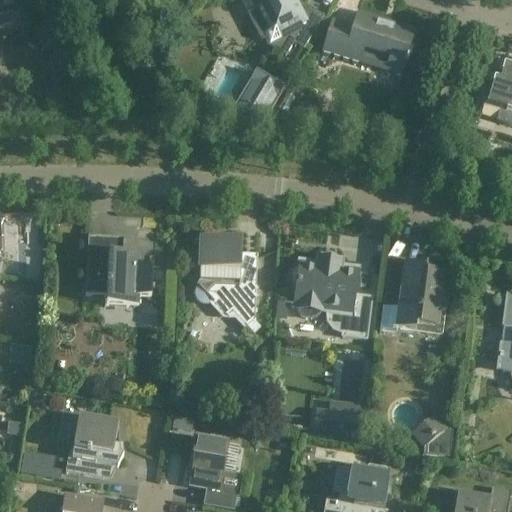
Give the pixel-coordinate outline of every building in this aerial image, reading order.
[(250,0),(257,13),(248,18),(261,43),(265,41),(268,48),(286,59),(294,46),(304,52),(324,19),(303,7),(298,14),(294,12),(288,0),(250,0)] [(0,30),(22,25),(19,13),(0,18),(0,30)] [(334,23),(323,56),(358,67),(358,66),(371,70),(372,65),(403,75),(405,66),(407,67),(409,62),(407,61),(415,35),(383,26),(384,21),(359,14),(355,29),(334,23)] [(511,62),(503,60),(500,71),(503,72),(502,77),(491,74),(488,85),(491,87),(487,100),(484,99),(480,111),(495,115),(496,112),(500,113),(497,124),(511,128),(511,62)] [(249,85),(248,119),(267,121),(284,92),(256,75),(249,85)] [(125,241),(88,240),(86,298),(107,299),(107,308),(139,310),(139,301),(152,301),(153,270),(141,270),(141,257),(124,257),(125,241)] [(196,294),(195,297),(196,300),(198,303),(200,306),(203,307),(207,307),(210,306),(213,304),(214,306),(226,318),(232,313),(249,330),(255,336),(261,330),(255,324),(256,323),(257,301),(259,299),(257,297),(257,293),(259,292),(257,290),(258,258),(242,257),(243,245),(231,245),(208,243),(202,243),(202,255),(201,272),(207,272),(206,286),(203,287),(200,288),(197,291),(196,294)] [(340,271),(340,269),(340,267),(340,265),(339,264),(338,262),(337,261),(335,262),(325,261),(324,259),(322,260),(321,261),(320,263),(319,265),(319,267),(318,268),(300,266),(300,272),(296,273),(293,276),(293,280),(295,283),(298,285),(295,310),(299,310),(299,313),(301,318),(306,321),(312,322),(317,320),(321,316),(322,313),(345,316),(342,340),(367,343),(372,301),(354,299),(358,273),(340,271)] [(406,266),(405,266),(404,266),(403,273),(404,273),(402,284),(387,282),(379,334),(396,336),(397,332),(420,335),(421,329),(442,332),(450,280),(434,277),(435,271),(406,267),(406,266)] [(511,299),(508,299),(498,373),(511,374),(511,299)] [(314,345),(327,340),(322,327),(309,332),(314,345)] [(43,349),(25,350),(26,372),(44,371),(43,349)] [(364,366),(345,367),(346,396),(365,396),(364,366)] [(352,419),(328,416),(316,414),(313,436),(349,441),(352,419)] [(69,458),(66,476),(103,483),(106,469),(117,471),(118,471),(124,458),(121,457),(118,426),(99,423),(79,420),(78,427),(75,448),(69,458)] [(446,433),(443,429),(421,446),(424,450),(423,456),(449,460),(453,434),(446,433)] [(195,461),(190,489),(207,493),(204,509),(219,511),(233,511),(236,497),(239,481),(223,478),(225,466),(228,447),(224,447),(224,442),(212,440),(211,444),(197,442),(193,461),(195,461)] [(326,502),(324,511),(365,511),(366,511),(371,511),(385,511),(390,483),(385,483),(386,477),(386,476),(373,474),(374,474),(368,473),(367,478),(351,475),(346,500),(339,499),(338,504),(326,502)] [(455,511),(504,511),(508,493),(492,491),(490,502),(470,499),(470,495),(455,492),(452,508),(456,509),(455,511)] [(102,511),(103,506),(66,499),(63,511),(102,511)]
